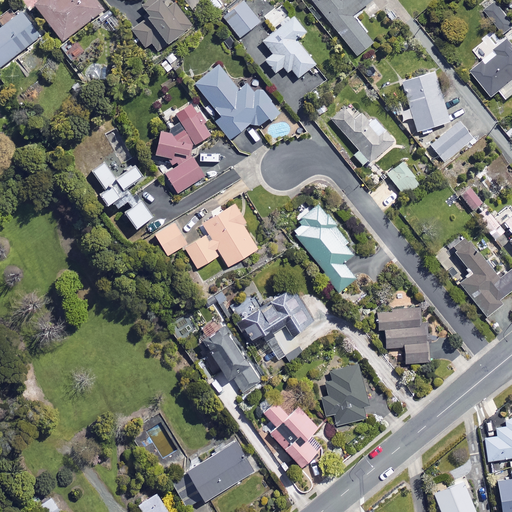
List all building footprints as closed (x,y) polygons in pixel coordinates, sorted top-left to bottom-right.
[(103,9),(96,0),(32,0),(31,0),(61,40),(103,9)] [(166,8),(160,0),(145,0),(140,4),(148,15),(130,27),(144,47),(150,42),(156,50),(191,25),(174,2),(166,8)] [(258,20),(242,0),(240,0),(221,16),(238,36),(258,20)] [(311,0),(354,54),(371,41),(349,14),(366,0),(311,0)] [(303,30),(292,15),(288,18),(279,5),(262,19),(272,31),(261,39),(271,52),(263,58),(273,71),(281,65),(286,71),(290,68),(296,76),(313,62),(293,37),(303,30)] [(0,64),(39,35),(20,9),(0,23),(0,64)] [(511,42),(509,38),(470,69),(491,95),(499,89),(506,98),(511,93),(511,42)] [(250,120),(255,125),(266,117),(270,122),(281,113),(260,86),(252,91),(245,82),(236,88),(218,64),(194,82),(219,115),(214,119),(228,137),(250,120)] [(447,119),(432,69),(400,79),(415,129),(447,119)] [(361,78),(354,78),(351,80),(349,84),(350,88),(352,91),(356,92),(360,92),(363,89),(365,84),(364,81),(361,78)] [(208,133),(178,85),(163,94),(179,121),(166,130),(157,128),(153,151),(166,156),(172,166),(163,172),(176,191),(203,174),(185,147),(208,133)] [(367,121),(350,102),(331,119),(357,150),(353,154),(362,165),(391,139),(372,117),(367,121)] [(471,135),(458,120),(427,144),(440,160),(471,135)] [(139,199),(135,202),(123,185),(140,174),(132,163),(113,177),(103,161),(91,169),(103,186),(97,190),(105,202),(110,198),(115,205),(125,199),(130,205),(123,210),(134,226),(150,215),(139,199)] [(417,182),(400,161),(386,173),(402,194),(417,182)] [(480,200),(467,184),(457,192),(470,208),(480,200)] [(511,207),(506,200),(491,211),(511,237),(508,240),(511,245),(511,207)] [(257,248),(232,203),(201,220),(207,232),(183,245),(195,266),(220,253),(226,264),(257,248)] [(353,252),(317,203),(297,218),(301,223),(292,230),(337,290),(354,277),(341,260),(353,252)] [(502,230),(493,219),(483,227),(492,239),(502,230)] [(185,241),(173,221),(153,233),(166,253),(185,241)] [(497,277),(463,236),(450,247),(470,272),(458,282),(485,315),(500,302),(498,300),(511,288),(511,270),(509,267),(497,277)] [(282,354),(287,361),(301,352),(288,333),(312,317),(290,284),(258,305),(250,293),(231,306),(218,287),(203,297),(208,305),(215,301),(227,319),(232,316),(247,339),(258,332),(276,358),(282,354)] [(429,359),(423,305),(375,310),(377,329),(382,328),(385,347),(402,345),(404,362),(429,359)] [(258,381),(223,324),(201,338),(225,376),(230,373),(241,391),(258,381)] [(366,401),(356,362),(326,371),(329,380),(323,381),(327,394),(320,396),(325,414),(332,412),(335,424),(365,416),(361,402),(366,401)] [(285,413),(272,398),(260,409),(274,424),(268,430),(298,463),(314,448),(303,436),(315,425),(295,403),(285,413)] [(511,455),(511,413),(503,415),(505,424),(495,426),(496,434),(483,437),(487,459),(511,455)] [(170,445),(160,423),(137,434),(147,455),(170,445)] [(251,470),(234,439),(167,477),(184,508),(251,470)] [(511,511),(511,473),(511,474),(494,476),(499,511),(511,511)] [(474,511),(461,478),(431,489),(440,511),(474,511)] [(169,511),(156,490),(136,502),(142,511),(169,511)]
